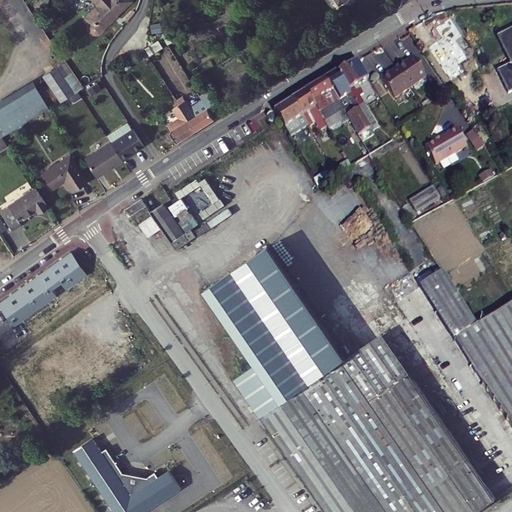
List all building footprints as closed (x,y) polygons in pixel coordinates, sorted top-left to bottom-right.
[(117,14),(133,4),(130,0),(107,0),(109,1),(94,10),(98,17),(92,22),(91,26),(91,28),(93,30),(95,30),(114,19),(112,17),(117,14)] [(511,34),(499,41),(511,67),(511,54),(507,44),(511,40),(511,34)] [(160,37),(146,45),(150,52),(164,43),(160,37)] [(511,97),(511,96),(511,40),(507,44),(511,54),(511,68),(500,75),(511,97)] [(66,58),(80,78),(84,74),(70,53),(65,56),(66,58)] [(52,104),(79,88),(84,84),(80,78),(66,58),(36,78),(52,104)] [(355,60),(335,72),(361,114),(372,131),(376,127),(357,97),(362,93),(356,84),(366,78),(355,60)] [(400,65),(393,70),(394,72),(406,89),(423,77),(410,60),(401,67),(400,65)] [(321,80),(329,92),(332,90),(339,101),(344,98),(352,112),(344,116),(367,152),(381,145),(372,131),(361,114),(335,72),(321,80)] [(391,100),(406,89),(394,72),(386,78),(385,77),(378,82),(391,100)] [(321,80),(301,92),(324,128),(331,123),(321,105),(332,97),(329,92),(321,80)] [(207,107),(215,101),(207,89),(199,93),(201,97),(207,107)] [(324,128),(301,92),(287,101),(297,116),(303,113),(313,130),(310,131),(313,135),(324,128)] [(213,118),(207,107),(201,97),(189,104),(185,97),(182,93),(176,97),(177,99),(195,129),(213,118)] [(176,141),(195,129),(177,99),(173,101),(175,104),(172,106),(177,116),(164,123),(176,141)] [(287,101),(270,111),(277,124),(289,143),(307,132),(297,116),(287,101)] [(269,112),(264,115),(268,123),(273,121),(269,112)] [(436,165),(465,144),(452,124),(443,131),(444,132),(423,147),(436,165)] [(110,140),(121,159),(129,154),(128,152),(142,144),(132,127),(110,140)] [(476,152),(483,148),(473,131),(466,136),(476,152)] [(3,135),(0,137),(0,148),(1,150),(9,145),(3,135)] [(95,175),(121,159),(110,140),(110,139),(84,156),(95,175)] [(70,190),(86,180),(69,154),(41,170),(50,186),(63,179),(70,190)] [(179,198),(203,185),(213,204),(199,212),(203,218),(223,207),(206,175),(176,192),(179,198)] [(35,212),(46,206),(35,187),(6,204),(8,208),(0,213),(8,227),(18,222),(16,218),(33,208),(35,212)] [(407,200),(414,214),(440,202),(434,188),(407,200)] [(159,196),(147,204),(177,246),(196,232),(191,225),(183,230),(159,196)] [(142,197),(128,207),(132,214),(147,204),(142,197)] [(235,374),(332,511),(463,511),(493,491),(388,326),(341,358),(264,246),(206,286),(257,360),(235,374)] [(71,253),(0,303),(0,306),(15,328),(88,276),(71,253)] [(421,285),(510,423),(511,421),(511,303),(479,325),(443,270),(421,285)] [(93,443),(74,455),(111,511),(165,511),(187,498),(175,478),(164,486),(160,480),(152,486),(123,476),(107,452),(102,455),(93,443)]
